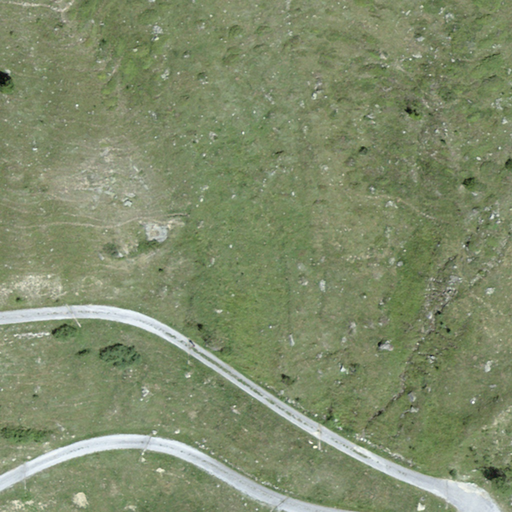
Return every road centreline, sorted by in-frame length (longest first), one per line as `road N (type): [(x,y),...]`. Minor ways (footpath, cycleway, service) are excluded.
road 1 (track): [(478,511),(466,497),(302,422),(142,320),(75,311),(0,318)]
road 2 (track): [(0,482),(70,450),(148,441),(322,511)]
